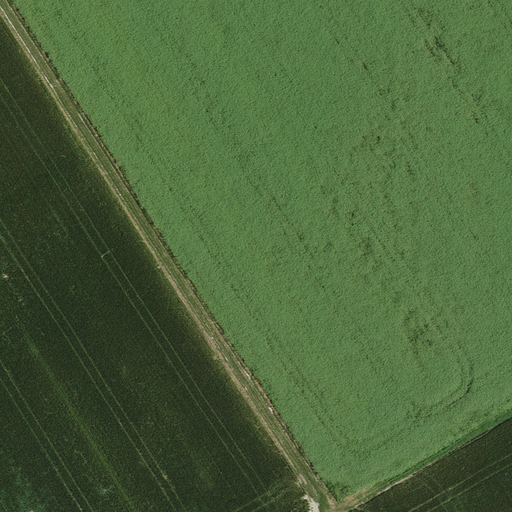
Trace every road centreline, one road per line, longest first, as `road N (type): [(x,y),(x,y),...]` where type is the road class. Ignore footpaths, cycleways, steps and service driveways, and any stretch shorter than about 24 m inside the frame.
road 1 (track): [(2,0),(330,511)]
road 2 (track): [(511,411),(335,511)]
